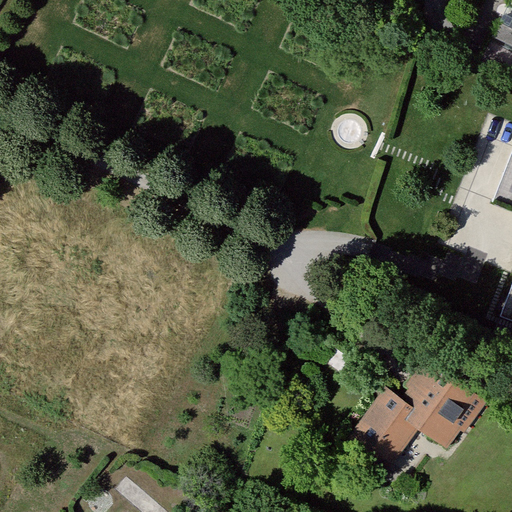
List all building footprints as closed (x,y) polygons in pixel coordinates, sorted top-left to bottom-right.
[(511,0),(496,33),(511,41),(511,0)] [(511,51),(491,42),(483,60),(511,73),(511,51)] [(511,150),(493,199),(511,207),(511,284),(500,314),(511,318),(511,150)] [(427,324),(411,315),(396,340),(412,349),(427,324)] [(486,401),(429,360),(410,386),(413,389),(404,401),(389,390),(349,443),(386,470),(420,424),(448,444),(461,426),(465,429),(486,401)]
